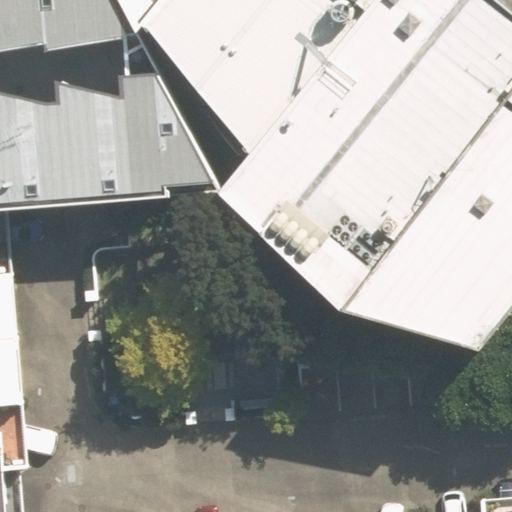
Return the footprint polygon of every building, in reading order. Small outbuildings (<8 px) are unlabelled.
[(0,0),(0,51),(57,42),(58,50),(134,35),(134,26),(133,14),(126,0),(0,0)] [(126,0),(133,14),(143,32),(146,38),(153,28),(256,151),(377,0),(126,0)] [(349,283),(511,79),(511,3),(507,0),(377,0),(256,151),(227,187),(349,283)] [(220,183),(163,75),(137,76),(139,100),(74,85),(75,106),(57,107),(0,93),(0,202),(218,186),(221,186),(220,183)] [(511,79),(349,283),(494,317),(511,295),(511,79)] [(0,404),(10,404),(5,340),(0,340),(0,404)] [(0,468),(15,468),(10,404),(0,404),(0,468)] [(0,511),(17,511),(15,468),(0,468),(0,511)] [(511,511),(511,501),(486,504),(487,511),(511,511)]
